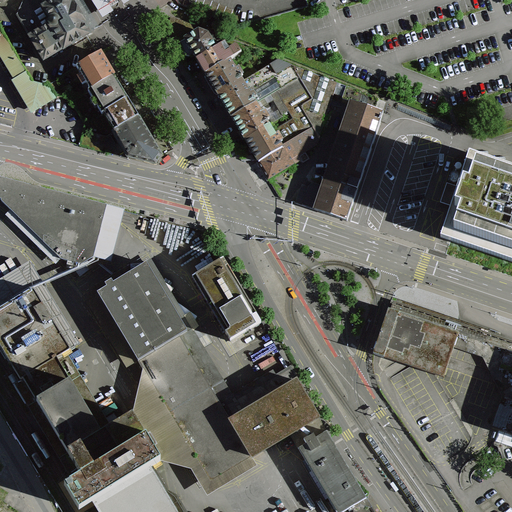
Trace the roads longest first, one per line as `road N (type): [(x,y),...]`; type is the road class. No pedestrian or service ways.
road 1 (secondary): [(242,207),(240,240),(258,286),(403,511)]
road 2 (unknown): [(61,283),(107,265),(171,296),(252,438),(254,460),(241,476)]
road 3 (unknown): [(61,283),(186,472),(226,484),(241,476)]
road 4 (secondary): [(355,383),(242,207)]
road 5 (secondary): [(159,187),(0,143)]
road 6 (secondary): [(393,257),(242,207)]
road 7 (secondary): [(448,511),(355,383)]
road 8 (secondary): [(355,383),(393,257)]
road 9 (secondary): [(393,257),(511,297)]
